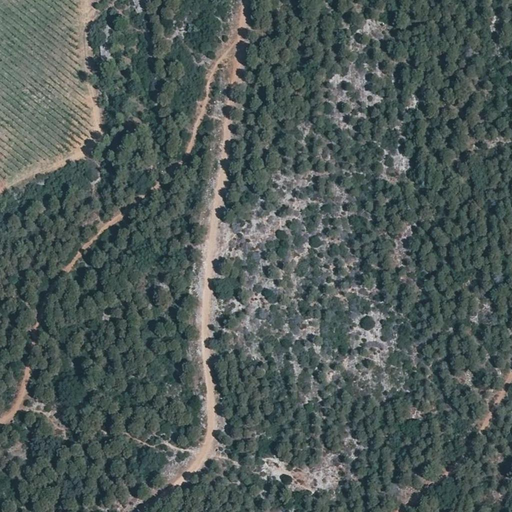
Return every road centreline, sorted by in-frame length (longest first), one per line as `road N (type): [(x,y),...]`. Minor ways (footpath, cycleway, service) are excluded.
road 1 (track): [(238,48),(205,308),(211,428),(194,470),(145,511)]
road 2 (track): [(511,362),(464,456),(396,511)]
